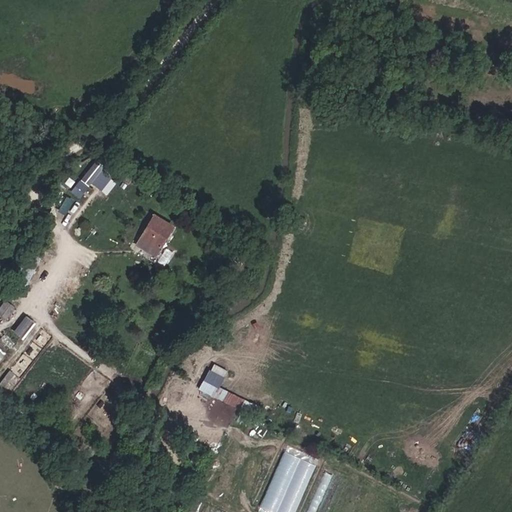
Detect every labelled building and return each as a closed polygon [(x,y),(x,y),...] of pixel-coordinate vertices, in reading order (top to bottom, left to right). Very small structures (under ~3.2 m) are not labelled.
[(81,177),(106,195),(117,180),(92,162),(81,177)] [(72,190),(81,197),(89,186),(79,179),(72,190)] [(151,212),(133,243),(155,256),(167,235),(169,237),(175,226),(151,212)] [(28,290),(44,243),(28,238),(13,285),(28,290)] [(0,314),(7,319),(16,306),(5,299),(0,305),(0,314)] [(22,339),(35,321),(25,314),(12,331),(22,339)] [(211,362),(199,389),(249,411),(253,402),(220,387),(228,369),(211,362)] [(9,369),(0,381),(0,384),(11,392),(21,377),(9,369)]
